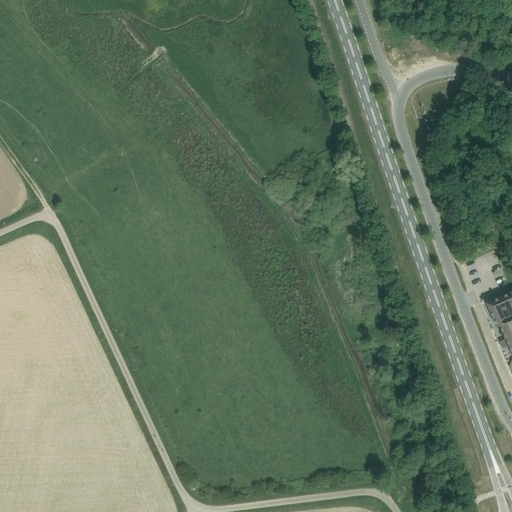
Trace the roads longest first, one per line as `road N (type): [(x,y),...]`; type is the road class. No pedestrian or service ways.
road 1 (unclassified): [(396,511),(380,495),(359,492),(192,507),(56,225),(48,215),(0,232)]
road 2 (primary): [(470,397),(333,0)]
road 3 (unclassified): [(511,426),(399,128),(402,90)]
road 4 (primary): [(470,397),(505,511)]
